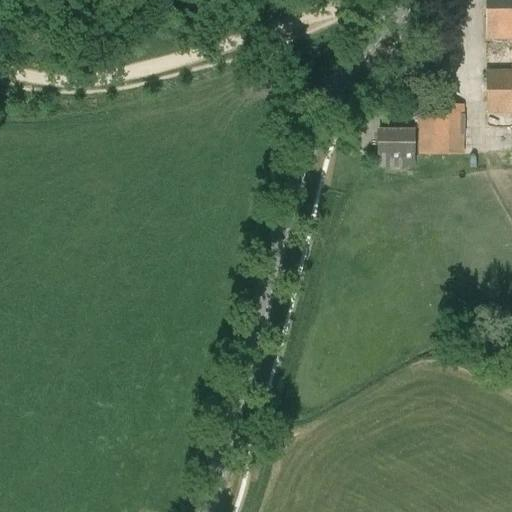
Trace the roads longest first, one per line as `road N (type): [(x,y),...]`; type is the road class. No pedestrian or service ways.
road 1 (secondary): [(202,511),(299,163),(328,100),(406,0)]
road 2 (track): [(0,78),(86,86),(137,80),(375,0)]
